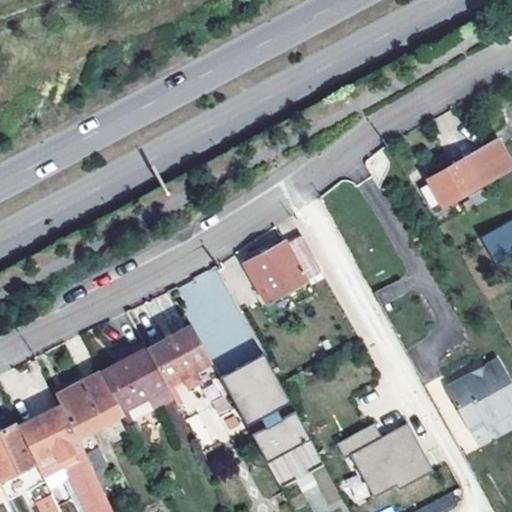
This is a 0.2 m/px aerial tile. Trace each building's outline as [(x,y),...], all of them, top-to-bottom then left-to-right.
[(511,164),(497,140),(429,178),(432,182),(423,188),(433,205),(441,200),(444,206),(469,192),(477,205),(489,198),(482,186),(511,168),(511,164)] [(381,150),(366,162),(378,177),(393,165),(381,150)] [(493,262),(511,254),(511,220),(481,233),(493,262)] [(291,288),(306,280),(284,241),(265,251),(244,264),(266,303),(291,288)] [(405,274),(378,288),(387,306),(414,292),(405,274)] [(291,288),(266,303),(261,306),(269,320),(299,303),(291,288)] [(191,325),(147,348),(167,386),(184,377),(195,371),(211,362),(191,325)] [(143,342),(126,351),(129,358),(117,364),(101,373),(120,410),(147,396),(152,406),(172,396),(167,386),(147,348),(143,342)] [(114,358),(117,364),(129,358),(126,351),(114,358)] [(264,352),(238,366),(246,380),(272,366),(264,352)] [(511,375),(501,356),(448,385),(470,425),(484,418),(487,423),(511,409),(511,375)] [(237,408),(246,425),(267,414),(273,411),(291,401),(272,366),(246,380),(238,366),(221,376),(231,394),(237,406),(237,408)] [(195,371),(184,377),(190,387),(200,381),(195,371)] [(101,373),(67,392),(57,397),(62,408),(77,437),(91,429),(121,413),(120,410),(101,373)] [(53,390),(57,397),(67,392),(63,385),(53,390)] [(215,403),(221,416),(237,408),(237,406),(231,394),(215,403)] [(91,511),(97,511),(111,506),(95,474),(85,455),(77,437),(62,408),(19,429),(36,462),(57,451),(63,463),(71,473),(91,511)] [(277,418),(271,421),(250,432),(265,460),(310,436),(294,408),(277,418)] [(277,418),(273,411),(267,414),(271,421),(277,418)] [(433,469),(407,422),(381,436),(373,422),(336,442),(344,457),(350,454),(373,496),(397,484),(399,488),(433,469)] [(0,431),(0,483),(37,465),(36,462),(19,429),(17,424),(0,431)] [(77,437),(85,455),(96,449),(101,447),(91,429),(77,437)] [(106,468),(96,449),(85,455),(95,474),(106,468)] [(355,505),(371,495),(357,472),(341,482),(355,505)] [(32,488),(43,511),(59,511),(45,481),(32,488)] [(450,492),(412,511),(446,511),(458,506),(450,492)]
